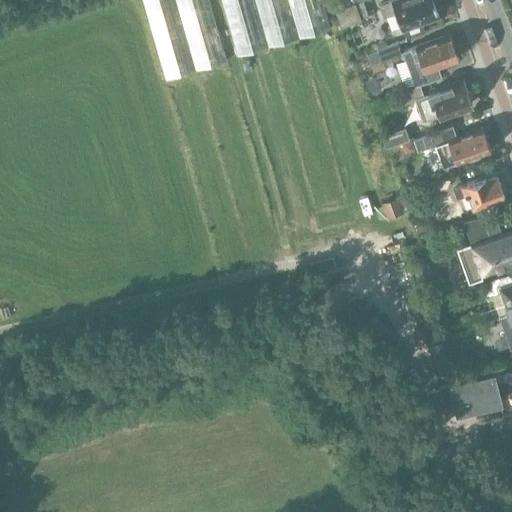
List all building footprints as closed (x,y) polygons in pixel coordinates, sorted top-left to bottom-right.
[(141,0),(163,78),(224,61),(207,0),(141,0)] [(219,0),(236,57),(328,29),(320,0),(219,0)] [(363,0),(360,0),(354,2),(335,9),(340,25),(368,15),(363,0)] [(425,31),(421,20),(439,14),(438,10),(441,9),(437,0),(435,0),(434,0),(395,0),(393,1),(393,0),(391,0),(379,4),(383,15),(395,10),(401,28),(402,28),(406,38),(425,31)] [(415,85),(428,80),(441,75),(437,64),(458,57),(450,34),(403,50),(415,85)] [(378,49),(367,53),(371,63),(382,59),(382,60),(401,53),(397,42),(378,49)] [(420,85),(397,93),(401,105),(416,99),(423,120),(472,102),(470,98),(472,95),(470,91),(467,89),(464,80),(424,95),(420,85)] [(418,150),(437,143),(445,165),(491,149),(483,126),(455,136),(451,125),(414,138),(418,150)] [(380,135),(385,146),(409,138),(405,126),(380,135)] [(486,176),(454,187),(457,197),(469,193),(473,206),(505,195),(504,193),(505,190),(503,183),(500,182),(498,175),(487,179),(486,176)] [(403,193),(408,209),(425,202),(420,187),(403,193)] [(397,195),(382,201),(387,216),(402,211),(397,195)] [(486,228),(469,233),(472,244),(459,248),(470,279),(487,273),(485,269),(511,259),(511,230),(489,238),(486,228)] [(422,243),(424,251),(425,255),(450,249),(447,237),(422,243)] [(499,278),(479,284),(481,289),(484,289),(487,288),(488,290),(501,285),(499,278)] [(511,285),(503,289),(507,301),(482,311),(485,320),(511,310),(511,285)] [(511,310),(485,320),(489,330),(511,321),(511,310)] [(471,325),(484,321),(480,311),(469,315),(464,315),(468,326),(471,325)] [(451,369),(446,355),(434,359),(439,373),(451,369)] [(440,386),(446,414),(500,401),(493,373),(440,386)] [(417,404),(421,420),(431,417),(427,401),(417,404)] [(511,456),(502,459),(507,473),(511,471),(511,456)]
